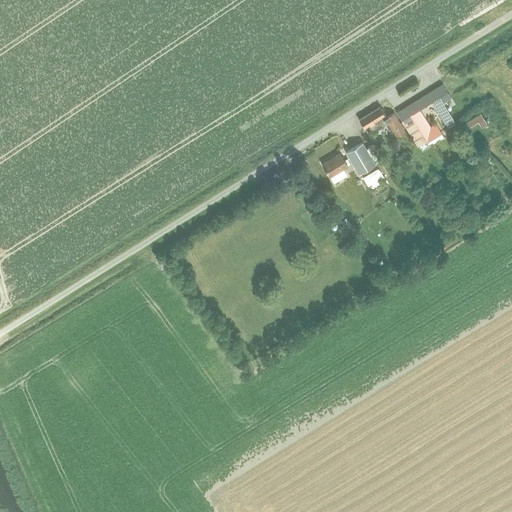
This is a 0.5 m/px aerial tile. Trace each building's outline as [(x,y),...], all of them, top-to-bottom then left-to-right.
[(433,136),(417,110),(432,101),(448,127),(455,123),(442,102),(450,97),(442,84),(405,107),(412,118),(404,123),(418,146),(433,136)] [(396,136),(404,131),(392,112),(385,117),(379,106),(358,119),(363,128),(364,128),(368,134),(387,122),(396,136)] [(480,112),(462,123),(466,128),(478,121),(481,127),(487,123),(480,112)] [(345,152),(350,160),(358,173),(374,163),(362,142),(345,152)] [(339,152),(326,160),(321,163),(329,177),(347,166),(339,152)] [(435,186),(440,192),(447,186),(442,180),(435,186)]
